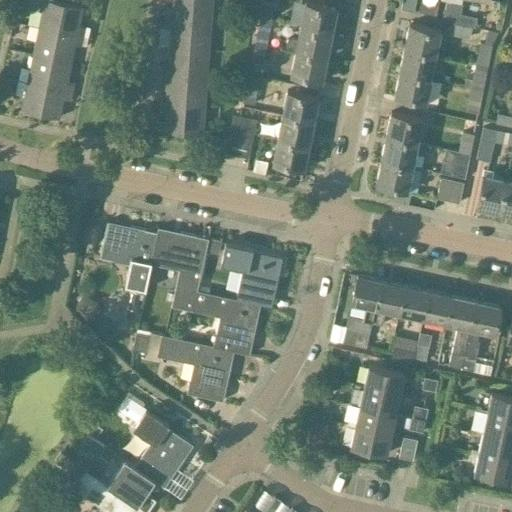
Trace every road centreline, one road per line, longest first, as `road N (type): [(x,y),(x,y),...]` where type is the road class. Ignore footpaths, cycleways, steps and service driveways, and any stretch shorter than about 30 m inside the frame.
road 1 (residential): [(334,220),(0,150)]
road 2 (residential): [(239,447),(304,344),(334,220)]
road 3 (residential): [(377,0),(334,220)]
road 4 (residential): [(511,255),(334,220)]
road 5 (residential): [(354,511),(239,447)]
